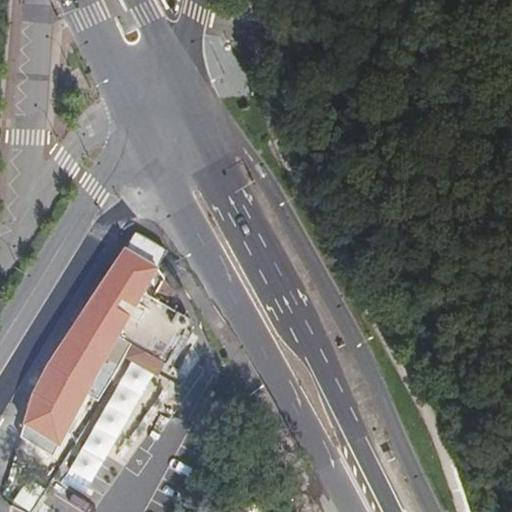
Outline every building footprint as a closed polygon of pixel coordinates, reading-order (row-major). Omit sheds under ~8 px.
[(155,252),(133,237),(120,257),(149,275),(160,261),(155,252)] [(149,275),(120,257),(36,380),(32,394),(43,398),(47,391),(76,408),(96,372),(107,378),(116,364),(116,358),(127,341),(159,288),(151,276),(149,275)] [(159,288),(127,341),(159,362),(182,325),(157,306),(163,296),(159,288)] [(104,462),(152,374),(126,361),(78,449),(104,462)] [(43,511),(45,509),(49,511),(93,511),(114,482),(69,452),(30,511),(31,511),(43,511)] [(30,511),(39,485),(21,478),(12,504),(30,511)]
